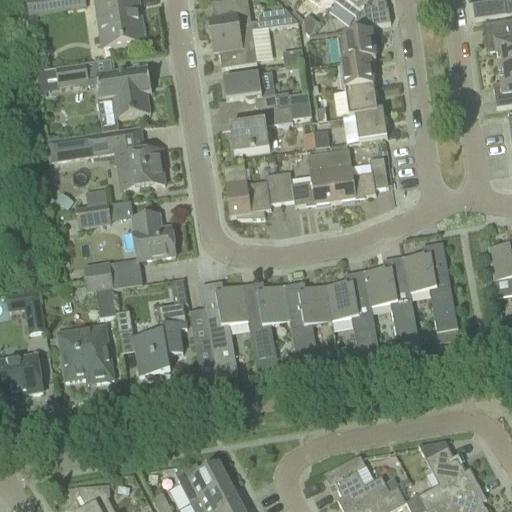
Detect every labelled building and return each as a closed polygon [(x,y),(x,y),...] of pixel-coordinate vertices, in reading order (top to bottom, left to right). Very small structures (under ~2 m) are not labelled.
[(136,19),(139,18),(136,0),(135,0),(92,6),(100,54),(144,47),(140,25),(137,26),(136,19)] [(305,0),(317,9),(323,0),(326,0),(334,6),(338,0),(305,0)] [(380,0),(338,0),(334,6),(335,7),(337,4),(355,22),(357,33),(390,28),(388,13),(387,13),(385,4),(380,0)] [(258,26),(250,27),(246,2),(211,8),(214,30),(209,31),(210,41),(269,33),(297,29),(285,14),(261,18),(257,23),(258,26)] [(511,5),(504,7),(503,4),(472,9),(474,24),(510,19),(511,18),(511,5)] [(308,40),(318,27),(308,19),(302,26),(304,37),(308,40)] [(511,26),(484,30),(487,53),(495,52),(499,72),(511,70),(511,26)] [(255,68),(251,36),(269,33),(210,41),(212,52),(218,51),(221,73),(255,68)] [(341,69),(375,64),(371,37),(338,42),(341,69)] [(283,71),(303,68),(301,55),(282,58),(283,71)] [(369,66),(375,65),(375,64),(341,69),(345,95),(373,91),(369,66)] [(58,93),(88,89),(85,68),(36,76),(39,98),(59,95),(58,93)] [(511,70),(499,72),(502,94),(493,95),(496,113),(511,110),(511,70)] [(145,89),(150,88),(147,72),(97,80),(100,109),(113,107),(115,124),(149,119),(145,89)] [(288,98),(262,102),(259,80),(222,85),(226,109),(240,106),(242,120),(309,110),(308,99),(288,101),(288,98)] [(383,115),(377,116),(373,91),(345,95),(348,121),(383,116),(383,115)] [(291,124),(311,122),(309,110),(242,120),(244,134),(230,136),(233,160),(269,154),(266,131),(292,127),(291,124)] [(317,127),(326,126),(324,114),(316,115),(317,127)] [(358,147),(387,143),(383,116),(348,121),(348,123),(355,122),(358,147)] [(80,142),(45,147),(48,167),(82,162),(115,158),(121,198),(133,196),(164,192),(161,178),(165,177),(162,155),(145,158),(142,132),(140,133),(138,133),(129,134),(127,135),(118,136),(101,138),(80,142)] [(315,154),(329,152),(326,136),(313,138),(315,154)] [(346,149),(329,152),(330,158),(349,155),(348,149),(346,149)] [(330,158),(328,158),(335,207),(356,204),(355,202),(375,200),(374,194),(388,192),(383,163),(368,165),(369,169),(351,172),(349,155),(330,158)] [(314,210),(335,207),(328,158),(307,161),(311,187),(291,190),(290,177),(277,179),(281,208),(293,206),(294,211),(314,209),(314,210)] [(267,186),(246,189),(243,170),(222,173),(229,222),(236,221),(236,224),(265,223),(264,216),(270,215),(269,209),(281,208),(277,179),(266,180),(267,186)] [(104,196),(84,199),(86,214),(106,211),(104,196)] [(86,214),(75,215),(78,235),(111,230),(110,227),(108,211),(106,211),(86,214)] [(133,223),(130,223),(130,224),(137,266),(138,266),(155,264),(175,261),(171,233),(160,235),(158,219),(138,222),(133,223)] [(508,250),(487,253),(493,286),(510,283),(511,293),(511,242),(507,244),(508,250)] [(459,346),(452,306),(442,249),(428,251),(430,261),(424,262),(423,259),(403,263),(409,298),(410,298),(429,295),(438,349),(459,346)] [(384,273),(364,277),(377,355),(378,355),(370,312),(390,309),(396,344),(398,356),(419,353),(417,341),(410,298),(409,298),(403,263),(389,265),(391,275),(385,276),(384,273)] [(112,294),(111,283),(108,267),(83,271),(87,298),(111,295),(112,294)] [(357,359),(377,355),(364,277),(350,279),(352,289),(346,290),(345,288),(325,291),(331,327),(351,323),(357,359)] [(181,285),(169,287),(171,296),(183,294),(181,285)] [(222,297),(216,298),(214,289),(200,291),(210,346),(194,349),(201,392),(218,389),(217,385),(238,381),(229,330),(247,327),(257,381),(258,381),(242,291),(221,295),(222,297)] [(256,289),(242,291),(258,381),(278,377),(270,330),(289,327),(283,291),(263,295),(263,297),(257,298),(256,289)] [(305,297),(299,298),(297,289),(283,291),(297,369),(318,366),(311,330),(331,327),(325,291),(304,295),(305,297)] [(44,338),(38,296),(38,295),(4,300),(7,318),(24,316),(27,340),(44,338)] [(98,324),(115,322),(111,295),(87,298),(87,299),(94,298),(98,324)] [(186,327),(184,327),(181,310),(159,314),(162,337),(133,341),(135,358),(139,381),(170,376),(167,361),(182,358),(178,335),(187,333),(186,327)] [(118,339),(132,337),(129,317),(115,319),(118,339)] [(113,385),(110,366),(105,330),(57,337),(65,387),(86,384),(87,390),(113,385)] [(0,403),(42,397),(39,377),(36,358),(0,363),(0,403)] [(438,490),(417,501),(417,502),(422,511),(434,511),(478,489),(469,474),(465,476),(457,461),(453,464),(445,448),(417,452),(417,453),(417,454),(419,453),(438,490)] [(365,473),(360,463),(355,463),(324,480),(330,492),(334,489),(341,503),(337,505),(340,511),(361,511),(397,493),(389,497),(384,488),(381,482),(364,491),(357,478),(365,473)] [(191,469),(174,478),(180,490),(179,490),(189,509),(198,504),(229,488),(223,478),(225,478),(221,467),(201,478),(196,469),(191,471),(191,469)] [(392,483),(384,488),(389,497),(397,493),(395,488),(392,483)] [(198,504),(189,509),(190,511),(230,511),(242,506),(236,497),(234,498),(229,488),(198,504)] [(484,511),(482,507),(486,505),(478,489),(434,511),(484,511)] [(111,511),(107,504),(110,503),(109,491),(60,494),(68,509),(80,502),(84,511),(111,511)] [(398,511),(405,509),(405,508),(397,493),(361,511),(398,511)] [(168,511),(161,498),(151,503),(155,511),(168,511)] [(405,508),(405,509),(406,511),(422,511),(417,502),(405,508)]
